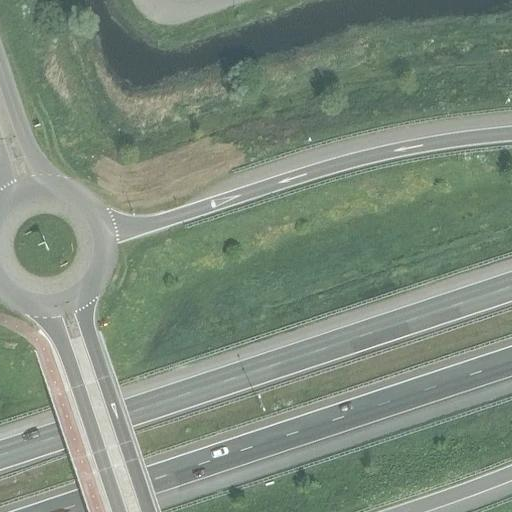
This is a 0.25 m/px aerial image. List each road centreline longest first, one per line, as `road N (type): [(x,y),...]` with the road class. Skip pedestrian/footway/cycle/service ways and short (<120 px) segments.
road 1 (motorway): [(511,286),(0,455)]
road 2 (motorway): [(52,511),(511,361)]
road 3 (motorway): [(511,134),(346,162),(156,224),(102,227)]
road 4 (secondary): [(147,511),(89,336),(84,292)]
road 5 (secondary): [(41,306),(62,345),(117,511)]
road 6 (secondary): [(50,188),(0,61)]
